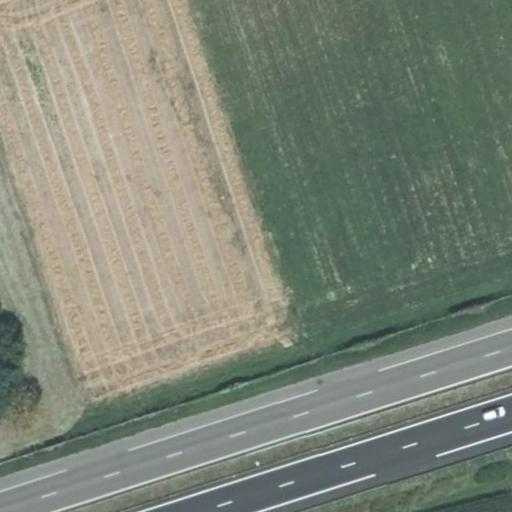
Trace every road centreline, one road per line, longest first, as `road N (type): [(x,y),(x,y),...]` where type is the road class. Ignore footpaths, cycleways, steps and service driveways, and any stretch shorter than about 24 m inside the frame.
road 1 (trunk): [(511,349),(0,511)]
road 2 (trunk): [(202,511),(511,414)]
